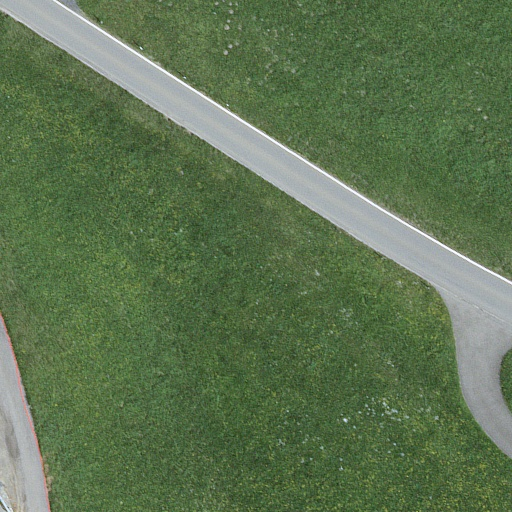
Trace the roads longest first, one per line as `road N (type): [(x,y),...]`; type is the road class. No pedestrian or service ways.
road 1 (tertiary): [(9,0),(511,307)]
road 2 (residential): [(0,351),(38,511)]
